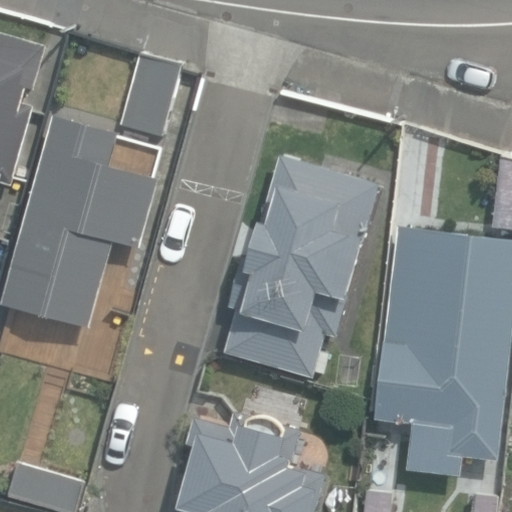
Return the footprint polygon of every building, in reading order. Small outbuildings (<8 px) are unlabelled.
[(0,36),(0,189),(4,176),(14,179),(36,103),(24,99),(29,81),(37,83),(50,41),(3,27),(0,36)] [(186,61),(144,50),(125,121),(167,132),(186,61)] [(7,298),(96,322),(119,236),(145,244),(164,174),(114,160),(124,127),(59,110),(7,298)] [(384,178),(284,150),(255,254),(246,252),(231,300),(241,302),(228,349),(318,373),(329,327),(342,331),(384,178)] [(498,223),(511,224),(511,152),(506,152),(498,223)] [(511,382),(511,233),(403,221),(379,414),(417,419),(412,465),(467,471),(469,451),(503,455),(511,382)] [(184,501),(210,508),(208,511),(319,511),(331,470),(298,459),(309,426),(289,420),(285,415),(279,412),(272,410),(265,409),(258,411),(254,411),(238,407),(234,421),(199,411),(191,439),(201,442),(184,501)] [(12,492),(79,511),(89,476),(23,457),(12,492)] [(511,511),(511,500),(472,499),(471,511),(511,511)]
